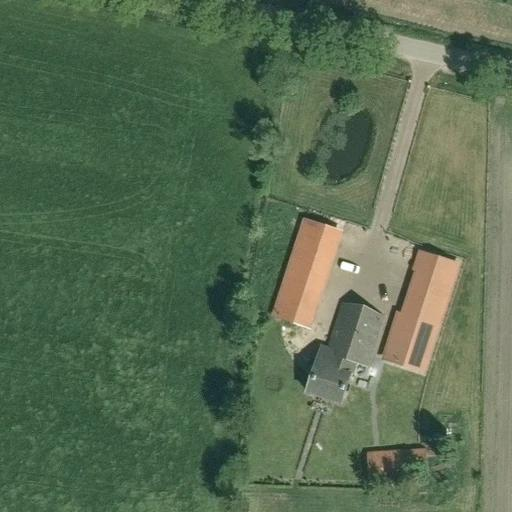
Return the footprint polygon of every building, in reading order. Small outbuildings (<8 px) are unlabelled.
[(441,295),(420,292),(417,309),(438,313),(441,295)] [(309,328),(314,312),(281,301),(276,316),(309,328)] [(354,361),(366,365),(380,319),(343,308),(329,354),(333,355),(328,370),(318,367),(310,394),(342,403),(354,361)] [(423,373),(438,327),(401,315),(386,360),(423,373)] [(427,452),(367,455),(369,487),(415,485),(413,463),(427,462),(427,452)] [(424,485),(425,497),(452,496),(451,484),(424,485)]
